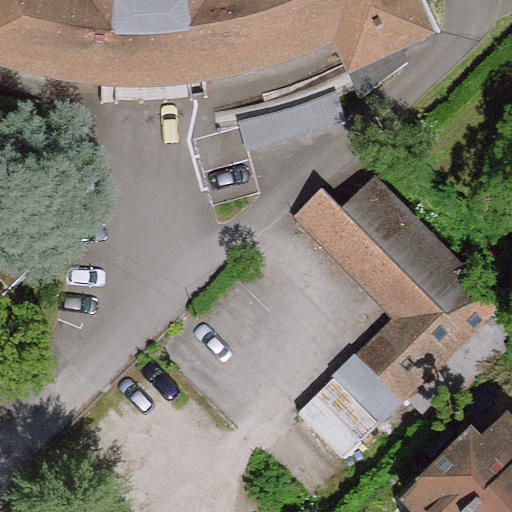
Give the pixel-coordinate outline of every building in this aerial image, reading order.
[(0,0),(0,64),(13,68),(56,78),(103,85),(105,73),(202,70),(204,83),(220,82),(264,70),(343,45),(356,73),(374,66),(383,84),(413,67),(406,51),(427,40),(408,0),(0,0)] [(302,111),(246,127),(254,153),(350,122),(341,95),(302,111)] [(447,324),(473,298),(475,296),(384,201),(355,229),(447,324)] [(355,229),(330,203),(312,220),(412,324),(369,367),(406,405),(410,404),(468,345),(447,324),(355,229)] [(511,296),(511,236),(507,231),(477,256),(511,296)] [(0,310),(37,276),(0,235),(0,310)] [(511,511),(511,422),(481,452),(471,441),(410,501),(421,511),(511,511)]
